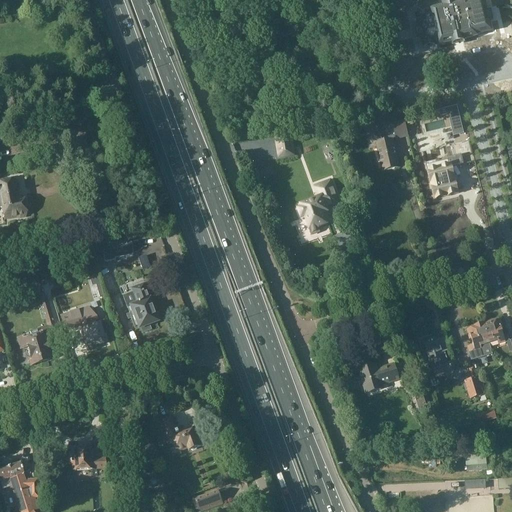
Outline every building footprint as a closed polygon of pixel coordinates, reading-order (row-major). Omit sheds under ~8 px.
[(438,45),(439,50),(455,46),(456,50),(464,48),(463,44),(478,41),(477,36),(491,33),(489,22),(493,21),(491,9),(486,10),(484,0),(482,0),(469,3),(469,1),(455,5),(454,0),(446,0),(443,1),(444,7),(431,10),(431,11),(416,15),(418,25),(414,26),(417,39),(421,39),(423,48),(438,45)] [(458,105),(439,109),(441,116),(449,114),(454,135),(464,133),(458,105)] [(369,150),(379,148),(384,171),(399,168),(393,140),(383,142),(373,120),(362,125),(369,140),(367,141),(369,150)] [(409,137),(406,124),(394,127),(397,139),(409,137)] [(428,138),(425,127),(416,129),(418,140),(428,138)] [(276,138),(279,158),(294,156),(291,136),(276,138)] [(434,199),(458,194),(451,164),(463,161),(462,156),(449,159),(450,164),(427,169),(434,199)] [(0,197),(4,220),(16,217),(16,218),(25,217),(24,212),(25,212),(23,201),(22,201),(21,197),(17,198),(14,180),(0,182),(0,197)] [(305,218),(312,235),(320,232),(319,227),(329,224),(328,221),(332,220),(328,207),(339,203),(330,180),(315,186),(319,198),(300,205),(302,208),(298,209),(301,219),(305,218)] [(103,260),(133,255),(130,240),(100,246),(103,260)] [(65,279),(64,272),(50,275),(52,282),(65,279)] [(136,304),(127,308),(135,329),(140,328),(142,334),(151,331),(149,325),(149,326),(147,321),(155,318),(149,302),(151,301),(144,284),(130,289),(132,294),(136,304)] [(27,358),(30,367),(52,361),(49,351),(48,351),(45,342),(43,343),(41,336),(44,335),(44,334),(57,330),(46,297),(37,300),(44,321),(45,320),(46,326),(29,332),(31,336),(24,338),(23,337),(16,339),(20,351),(27,349),(29,358),(27,358)] [(81,329),(81,330),(84,342),(86,342),(88,349),(95,347),(95,345),(104,343),(98,323),(96,324),(96,322),(98,321),(88,307),(60,316),(65,331),(81,327),(81,329)] [(485,325),(491,344),(499,342),(500,345),(506,343),(510,353),(511,352),(511,340),(510,341),(508,335),(505,337),(502,328),(504,327),(502,320),(492,323),(490,322),(486,323),(485,325)] [(467,348),(469,354),(471,361),(484,357),(482,351),(491,349),(490,345),(491,344),(485,325),(484,326),(484,324),(475,327),(475,328),(467,331),(469,337),(471,336),(474,346),(467,348)] [(437,338),(425,342),(430,357),(429,358),(432,368),(436,379),(446,375),(448,381),(451,380),(455,369),(455,368),(453,362),(447,364),(446,363),(449,362),(445,352),(449,351),(445,339),(438,341),(437,338)] [(376,363),(357,369),(365,395),(384,389),(383,386),(400,381),(394,363),(378,369),(376,363)] [(474,367),(468,369),(472,380),(477,379),(474,367)] [(451,380),(452,380),(461,380),(462,384),(466,383),(466,384),(465,385),(467,391),(468,391),(471,401),(487,396),(482,381),(480,382),(479,378),(477,379),(472,380),(468,369),(455,369),(451,380)] [(497,419),(494,412),(478,418),(480,424),(489,421),(490,422),(497,419)] [(171,418),(161,422),(165,434),(166,434),(170,444),(172,443),(176,453),(188,449),(188,451),(191,450),(193,451),(197,450),(197,448),(202,446),(202,445),(204,444),(205,442),(203,437),(201,436),(199,436),(196,429),(182,434),(181,432),(176,433),(171,418)] [(71,466),(71,472),(105,470),(105,460),(90,461),(90,449),(70,450),(70,455),(68,455),(69,466),(71,466)] [(464,451),(466,468),(487,465),(485,449),(464,451)] [(37,481),(24,481),(19,464),(0,470),(0,483),(2,490),(11,487),(18,511),(32,511),(33,511),(38,510),(37,481)] [(511,478),(497,480),(499,490),(511,489),(511,478)] [(218,490),(192,500),(196,511),(199,510),(200,511),(222,504),(218,491),(219,491),(218,490)]
